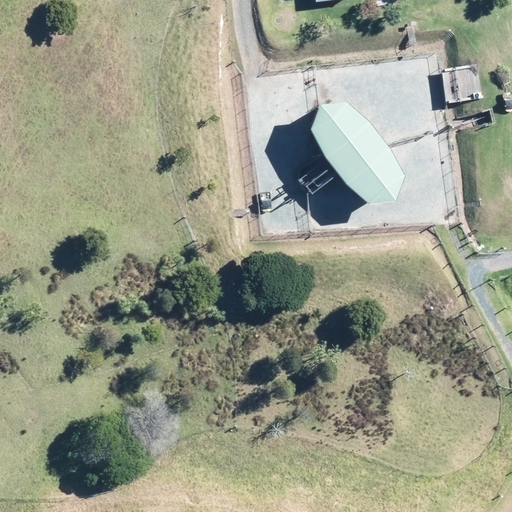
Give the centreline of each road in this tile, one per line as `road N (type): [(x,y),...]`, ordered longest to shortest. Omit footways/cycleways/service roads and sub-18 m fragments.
road 1 (track): [(241,0),(284,203),(304,214),(432,211),(511,351)]
road 2 (track): [(459,0),(497,59),(509,102),(487,178)]
